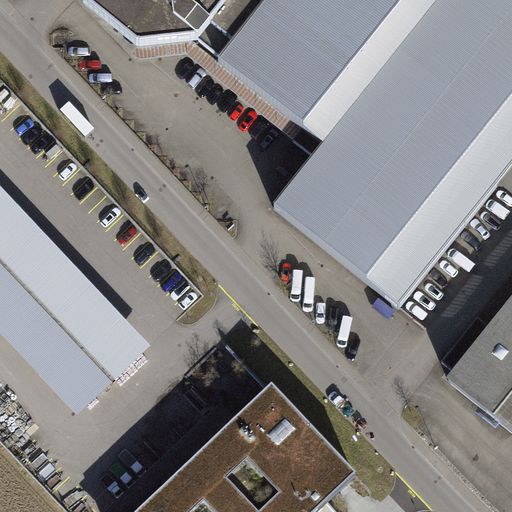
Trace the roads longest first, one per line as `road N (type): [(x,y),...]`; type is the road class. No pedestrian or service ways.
road 1 (unclassified): [(0,27),(458,511)]
road 2 (unknown): [(0,373),(60,437),(82,452),(100,449),(251,293)]
